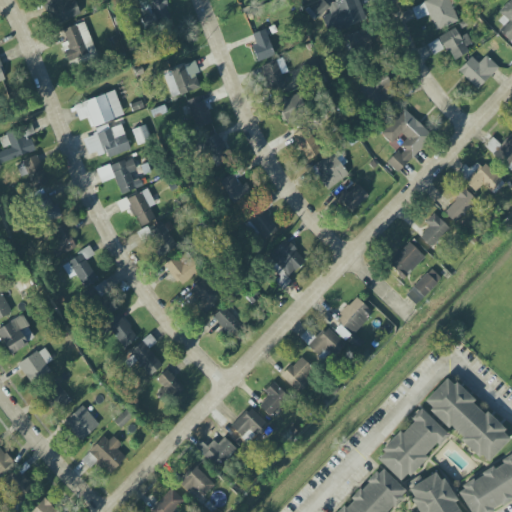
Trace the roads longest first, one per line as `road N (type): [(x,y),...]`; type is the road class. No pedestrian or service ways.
road 1 (residential): [(106,511),(511,82)]
road 2 (residential): [(5,0),(81,181),(131,276),(225,385)]
road 3 (residential): [(201,0),(286,190),(408,317)]
road 4 (residential): [(0,392),(106,511)]
road 5 (residential): [(391,0),(421,69),(467,129)]
